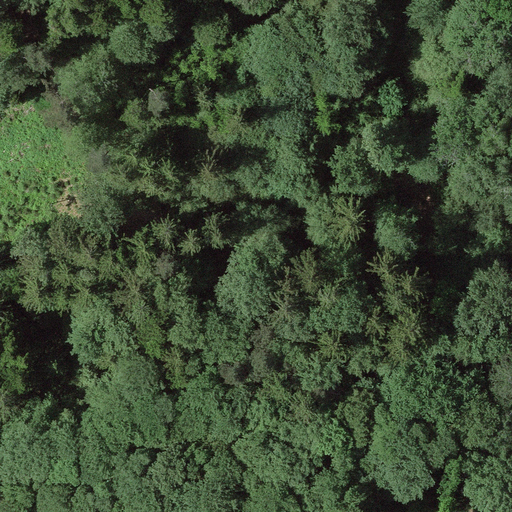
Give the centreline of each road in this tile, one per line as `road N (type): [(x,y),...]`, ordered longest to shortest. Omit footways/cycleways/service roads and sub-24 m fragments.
road 1 (track): [(477,398),(320,254),(121,134),(51,0)]
road 2 (track): [(511,484),(477,398),(426,0)]
